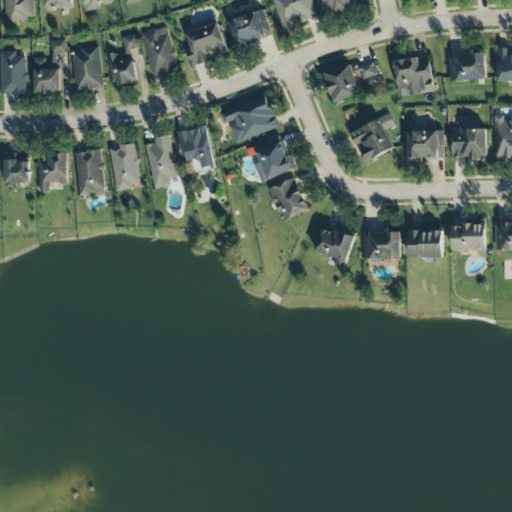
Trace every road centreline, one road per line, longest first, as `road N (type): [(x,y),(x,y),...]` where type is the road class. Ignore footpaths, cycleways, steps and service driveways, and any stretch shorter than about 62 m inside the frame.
road 1 (residential): [(511,17),(396,28),(131,116),(0,126)]
road 2 (residential): [(511,201),(357,201),(337,179),(288,65)]
